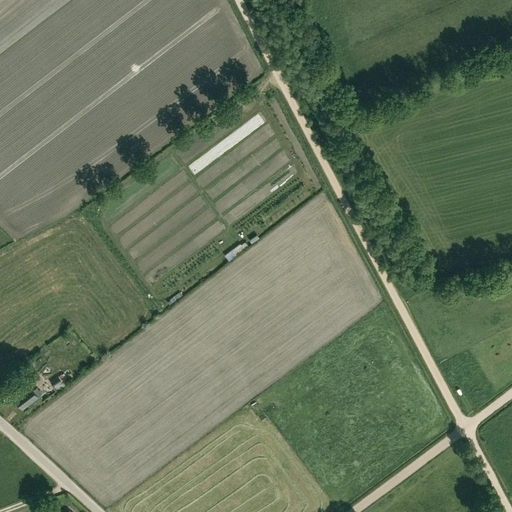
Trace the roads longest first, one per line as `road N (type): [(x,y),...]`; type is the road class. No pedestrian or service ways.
road 1 (track): [(510,511),(240,0)]
road 2 (track): [(466,426),(352,511)]
road 3 (unclassified): [(97,511),(0,421)]
